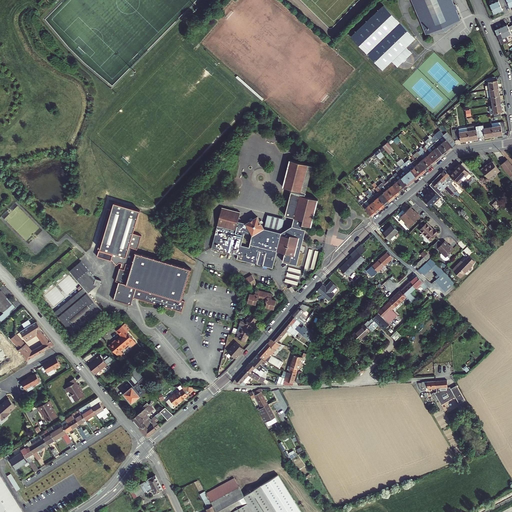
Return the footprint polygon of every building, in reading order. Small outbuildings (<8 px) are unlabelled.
[(459,22),(455,12),(457,12),(455,6),(453,7),(450,0),(412,0),(427,36),(446,34),(459,22)] [(493,15),(502,11),(501,9),(504,7),(501,0),(496,0),(497,2),(489,5),(493,15)] [(511,0),(501,0),(504,7),(507,6),(508,8),(511,6),(511,0)] [(416,40),(384,7),(351,39),(383,72),(385,69),(392,63),(397,69),(403,63),(404,64),(407,61),(406,60),(412,55),(406,49),(408,47),(416,40)] [(507,29),(498,33),(502,42),(511,39),(511,41),(511,40),(511,30),(508,31),(507,29)] [(485,92),(498,90),(496,82),(494,82),(493,78),(487,79),(488,87),(484,87),(485,92)] [(490,99),(499,98),(498,90),(485,92),(486,99),(490,99)] [(491,107),(500,105),(499,98),(490,99),(491,107)] [(500,118),(499,114),(501,113),(500,105),(491,107),(493,119),(500,118)] [(490,125),(491,128),(492,138),(501,136),(501,134),(504,133),(502,124),(490,125)] [(478,127),(467,129),(468,142),(477,140),(477,138),(480,137),(478,127)] [(492,138),(491,128),(482,130),(481,127),(478,127),(480,137),(483,137),(484,139),(492,138)] [(456,141),(460,140),(460,143),(468,142),(467,129),(454,131),(456,141)] [(438,139),(442,143),(448,151),(455,145),(446,133),(440,138),(438,139)] [(438,139),(435,136),(431,139),(434,143),(437,147),(437,148),(440,151),(441,150),(444,154),(448,151),(442,143),(438,139)] [(432,145),(430,147),(439,158),(444,154),(441,150),(440,151),(437,148),(437,147),(434,143),(431,139),(428,141),(432,145)] [(430,147),(425,151),(435,162),(439,158),(430,147)] [(422,151),(419,154),(422,157),(430,167),(435,162),(425,151),(422,148),(421,150),(422,151)] [(413,155),(416,158),(419,163),(420,162),(423,166),(422,167),(425,170),(430,167),(422,157),(419,154),(417,152),(413,155)] [(408,158),(404,162),(417,177),(421,174),(412,162),(408,158)] [(416,158),(412,162),(421,174),(425,170),(422,167),(423,166),(420,162),(419,163),(416,158)] [(511,164),(507,158),(501,163),(511,177),(511,164)] [(224,208),(221,211),(212,247),(238,255),(237,257),(236,257),(236,259),(273,268),(277,251),(285,253),(283,262),(297,266),(304,239),(299,238),(301,229),(302,225),(311,227),(318,200),(305,197),(306,195),(305,194),(313,166),(290,160),(282,187),(291,190),(291,191),(289,191),(290,193),(284,216),(293,219),(291,227),(280,233),(279,233),(263,228),(262,228),(256,217),(244,223),(236,221),(238,212),(224,208)] [(496,172),(499,169),(492,160),(489,162),(486,165),(485,164),(480,167),(487,177),(495,171),(496,172)] [(404,162),(399,166),(403,170),(413,181),(417,177),(404,162)] [(395,169),(397,172),(402,177),(401,178),(404,181),(405,180),(409,184),(413,181),(403,170),(399,166),(395,169)] [(450,176),(454,181),(456,183),(458,185),(469,174),(461,166),(450,176)] [(438,177),(443,182),(446,186),(454,193),(456,190),(451,184),(454,181),(450,176),(445,170),(438,177)] [(397,172),(393,176),(404,188),(409,184),(405,180),(404,181),(401,178),(402,177),(397,172)] [(388,180),(389,181),(399,192),(404,188),(393,176),(388,180)] [(434,190),(437,193),(439,190),(437,188),(443,182),(438,177),(429,185),(434,190)] [(379,184),(377,186),(390,200),(395,196),(388,189),(385,185),(384,184),(382,181),(379,184)] [(385,185),(388,189),(395,196),(399,192),(389,181),(385,185)] [(390,200),(377,186),(375,183),(373,184),(378,191),(375,193),(385,204),(387,203),(390,200)] [(425,198),(432,206),(441,197),(438,194),(437,193),(434,190),(425,198)] [(375,193),(371,197),(374,200),(375,200),(378,204),(377,205),(380,209),(385,204),(375,193)] [(371,197),(367,200),(377,212),(380,209),(377,205),(378,204),(375,200),(374,200),(371,197)] [(362,200),(359,202),(372,216),(377,212),(367,200),(364,202),(362,200)] [(114,265),(117,263),(119,264),(118,268),(117,268),(113,281),(117,282),(112,300),(129,305),(131,298),(180,311),(183,300),(179,299),(188,268),(133,253),(134,249),(135,249),(138,236),(134,234),(140,211),(110,203),(108,210),(103,209),(94,241),(97,242),(94,251),(96,252),(94,257),(106,260),(107,259),(108,259),(114,265)] [(414,211),(410,207),(400,217),(410,227),(420,216),(417,213),(416,214),(414,212),(414,211)] [(283,220),(266,215),(263,228),(279,233),(283,220)] [(436,236),(439,234),(435,229),(434,230),(427,223),(420,229),(431,241),(436,236)] [(398,231),(392,224),(382,233),(389,240),(398,231)] [(439,240),(433,246),(437,250),(438,249),(442,253),(439,255),(444,260),(445,261),(446,261),(447,261),(448,260),(449,259),(447,257),(454,249),(450,245),(449,246),(445,242),(444,243),(443,244),(439,240)] [(312,251),(309,250),(302,277),(305,278),(312,251)] [(365,259),(356,250),(350,255),(352,257),(340,268),(347,276),(365,259)] [(387,251),(378,260),(384,266),(393,257),(387,251)] [(431,257),(427,254),(415,265),(418,268),(431,257)] [(460,263),(452,271),(460,278),(473,266),(472,265),(475,262),(470,256),(467,259),(466,259),(461,264),(460,263)] [(378,260),(372,266),(377,272),(384,266),(378,260)] [(73,335),(102,310),(88,293),(98,286),(100,285),(102,278),(96,280),(81,262),(70,272),(84,289),(55,313),(73,335)] [(252,275),(245,278),(249,285),(252,286),(254,285),(255,281),(252,275)] [(417,276),(410,282),(415,287),(422,281),(417,276)] [(325,287),(322,284),(317,290),(329,300),(334,294),(331,292),(336,286),(330,281),(325,287)] [(406,296),(415,287),(410,282),(401,291),(406,296)] [(4,294),(1,290),(0,291),(0,308),(3,312),(11,305),(3,294),(4,294)] [(264,292),(256,290),(255,294),(254,295),(250,294),(248,302),(257,304),(258,300),(259,299),(262,300),(266,301),(267,303),(266,307),(275,309),(277,300),(272,299),(272,298),(273,294),(264,292)] [(382,316),(389,323),(398,315),(392,310),(396,307),(406,296),(401,291),(379,312),(379,313),(382,316)] [(397,308),(407,298),(406,296),(396,307),(397,308)] [(298,318),(299,320),(301,318),(303,319),(306,316),(303,313),(309,306),(302,305),(300,307),(299,306),(296,310),(292,314),(297,319),(298,318)] [(238,338),(245,341),(250,327),(258,318),(257,317),(252,313),(245,322),(242,321),(240,325),(241,325),(237,333),(240,334),(238,338)] [(382,316),(379,313),(374,318),(384,329),(389,323),(382,316)] [(311,342),(312,339),(297,326),(298,323),(297,322),(299,320),(298,318),(297,319),(292,314),(287,321),(302,334),(311,342)] [(18,350),(20,352),(27,359),(27,360),(54,344),(36,321),(21,331),(26,339),(37,333),(44,345),(32,352),(17,334),(11,338),(20,348),(18,350)] [(302,334),(287,321),(271,339),(277,342),(287,330),(294,336),(297,333),(300,336),(302,334)] [(368,322),(353,335),(358,341),(373,327),(368,322)] [(109,344),(119,357),(122,354),(120,352),(128,345),(131,347),(135,343),(126,333),(129,330),(124,324),(116,331),(120,337),(115,341),(112,344),(111,343),(109,344)] [(258,353),(263,358),(268,361),(280,368),(283,362),(271,355),(277,347),(280,344),(273,341),(270,340),(268,342),(258,353)] [(109,344),(107,346),(117,358),(119,357),(109,344)] [(241,353),(244,349),(238,344),(229,354),(235,359),(241,352),(241,353)] [(258,353),(251,362),(258,368),(260,369),(261,367),(268,361),(263,358),(258,353)] [(291,361),(300,364),(302,357),(293,354),(291,361)] [(108,365),(101,356),(96,360),(97,361),(95,362),(90,366),(96,375),(108,365)] [(52,361),(50,362),(44,365),(48,372),(55,369),(56,370),(59,368),(59,366),(62,365),(57,358),(54,360),(53,358),(51,360),(52,361)] [(300,364),(291,361),(290,366),(291,366),(290,371),(296,373),(298,369),(299,369),(299,367),(300,364)] [(251,362),(246,367),(251,372),(252,371),(258,374),(263,368),(261,367),(260,369),(258,368),(251,362)] [(251,372),(246,367),(241,372),(247,377),(249,378),(251,375),(267,385),(269,380),(258,374),(252,371),(251,372)] [(135,370),(134,371),(141,380),(143,382),(145,381),(135,370)] [(124,394),(132,403),(146,391),(143,388),(139,391),(139,393),(138,394),(135,389),(139,386),(137,383),(141,380),(134,371),(126,377),(133,385),(124,394)] [(287,372),(285,378),(283,384),(283,385),(293,385),(296,373),(290,371),(289,372),(287,372)] [(247,377),(241,372),(236,378),(232,381),(235,383),(244,384),(246,382),(249,378),(247,377)] [(33,374),(31,376),(31,377),(29,378),(22,383),(26,390),(34,385),(35,386),(38,384),(38,383),(41,381),(37,374),(34,376),(33,374)] [(70,392),(80,385),(80,384),(79,385),(74,378),(67,383),(69,386),(65,389),(67,393),(69,391),(70,392)] [(436,381),(422,382),(422,383),(418,383),(421,390),(426,390),(426,389),(436,388),(436,381)] [(436,381),(436,388),(436,392),(434,393),(438,400),(440,405),(454,397),(459,405),(465,401),(459,390),(456,386),(450,389),(450,388),(447,388),(447,381),(436,381)] [(82,388),(80,385),(70,392),(76,402),(85,396),(81,389),(82,388)] [(181,401),(183,399),(184,400),(189,395),(193,391),(194,387),(184,385),(183,391),(182,390),(180,392),(179,391),(175,395),(170,399),(176,406),(181,402),(181,401)] [(268,404),(260,389),(253,392),(252,391),(249,392),(253,398),(256,397),(260,404),(262,408),(268,404)] [(90,403),(92,407),(97,414),(106,407),(98,397),(90,403)] [(10,413),(17,407),(9,399),(2,405),(3,405),(0,408),(0,407),(0,417),(3,420),(11,414),(10,413)] [(53,405),(50,401),(39,407),(42,413),(43,412),(49,422),(58,417),(52,406),(53,405)] [(85,406),(91,417),(97,414),(92,407),(90,403),(85,406)] [(132,419),(141,429),(146,424),(145,424),(150,418),(146,413),(148,412),(149,413),(154,409),(150,404),(148,406),(132,419)] [(262,408),(259,409),(267,422),(275,417),(268,404),(262,408)] [(79,410),(86,420),(91,417),(85,406),(79,410)] [(97,414),(99,418),(110,411),(106,407),(97,414)] [(166,407),(160,412),(168,421),(174,416),(166,407)] [(73,415),(80,425),(86,420),(79,410),(73,414),(73,415)] [(66,419),(72,429),(80,425),(73,415),(66,419)] [(153,418),(146,424),(141,429),(146,436),(148,436),(161,427),(157,423),(157,422),(153,418)] [(72,429),(66,419),(61,423),(63,426),(67,433),(72,429)] [(72,441),(67,433),(63,426),(57,429),(61,436),(62,435),(68,444),(72,441)] [(48,431),(55,440),(61,436),(57,429),(54,431),(52,427),(48,430),(48,431)] [(84,438),(87,436),(82,429),(81,427),(78,429),(81,433),(81,434),(84,438)] [(55,440),(48,431),(42,435),(44,438),(48,445),(55,440)] [(44,438),(37,442),(41,449),(45,446),(47,449),(50,447),(48,445),(44,438)] [(34,454),(38,461),(42,458),(37,451),(41,449),(37,442),(33,445),(31,440),(27,443),(34,454)] [(20,447),(22,452),(23,452),(27,458),(28,461),(34,470),(38,468),(33,460),(31,461),(29,457),(34,454),(27,443),(20,447)] [(27,458),(23,452),(10,460),(16,469),(28,461),(27,458)] [(24,511),(0,473),(0,511),(24,511)] [(12,475),(8,477),(18,492),(21,490),(12,475)] [(156,494),(163,490),(155,475),(132,490),(137,498),(152,488),(156,494)] [(239,489),(234,480),(207,495),(212,504),(223,498),(239,489)] [(282,511),(267,485),(244,497),(247,503),(231,511),(282,511)] [(239,489),(223,498),(212,504),(216,511),(231,511),(247,503),(244,497),(239,489)] [(207,506),(212,504),(207,495),(205,492),(200,495),(207,506)]
